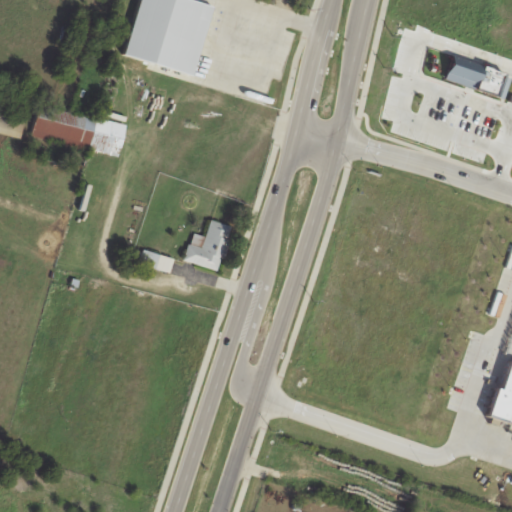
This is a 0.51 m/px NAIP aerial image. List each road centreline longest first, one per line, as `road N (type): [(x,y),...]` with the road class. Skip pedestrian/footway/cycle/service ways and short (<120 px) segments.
road 1 (tertiary): [(332,0),(264,246),(173,511)]
road 2 (tertiary): [(220,511),(333,171),(368,0)]
road 3 (tertiary): [(264,246),(264,280),(239,368),(258,397)]
